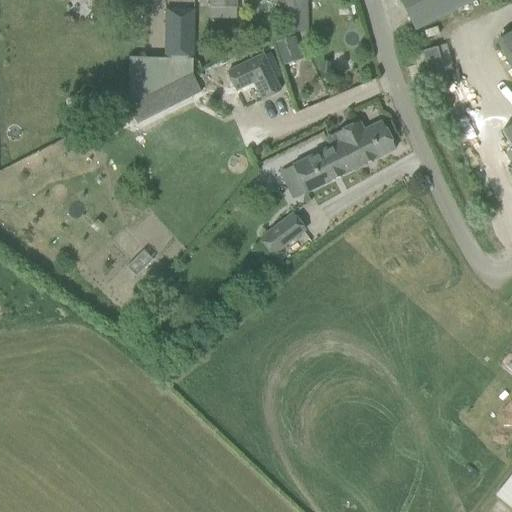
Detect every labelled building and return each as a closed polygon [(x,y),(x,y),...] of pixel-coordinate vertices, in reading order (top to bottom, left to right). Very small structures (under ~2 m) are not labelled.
[(237,9),(236,0),(209,0),(210,9),(237,9)] [(283,0),(284,14),(296,14),(295,0),(283,0)] [(399,0),(410,22),(414,29),(429,22),(430,24),(451,14),(450,11),(472,0),(399,0)] [(159,91),(191,74),(194,11),(165,10),(162,59),(128,58),(127,108),(159,91)] [(511,30),(494,41),(511,73),(511,124),(500,132),(511,151),(511,163),(508,166),(511,174),(511,30)] [(292,36),(273,42),(280,63),(299,57),(292,36)] [(436,47),(421,52),(432,89),(447,84),(436,47)] [(280,91),(262,53),(226,72),(236,92),(252,85),(260,101),(280,91)] [(159,91),(127,107),(136,125),(168,109),(201,92),(191,74),(159,91)] [(358,122),(335,134),(353,170),(395,149),(381,122),(363,131),(358,122)] [(353,170),(335,134),(325,139),(329,148),(292,166),(306,193),(353,170)] [(242,213),(250,201),(241,194),(231,206),(242,213)] [(272,256),(305,231),(291,213),(258,238),(272,256)] [(511,474),(495,496),(511,510),(511,474)]
